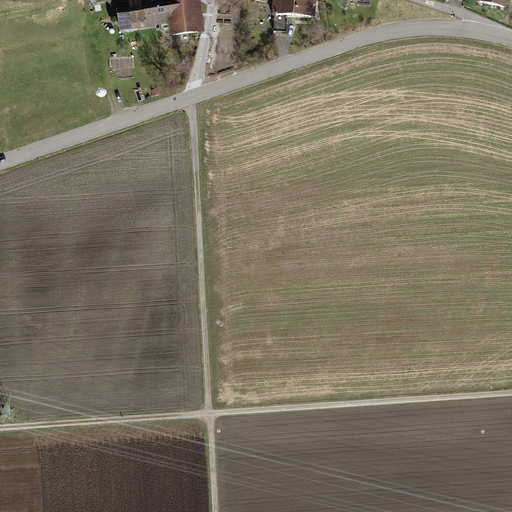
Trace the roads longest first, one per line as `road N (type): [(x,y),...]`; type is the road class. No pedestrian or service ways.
road 1 (tertiary): [(0,162),(376,35),(436,28),(501,36)]
road 2 (track): [(0,428),(511,393)]
road 3 (track): [(215,511),(192,96)]
